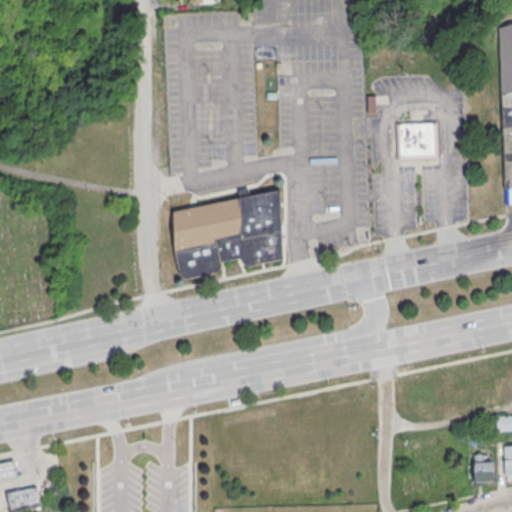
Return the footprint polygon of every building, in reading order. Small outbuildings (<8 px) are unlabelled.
[(504,204),(511,203),(511,19),(499,20),(504,204)] [(396,123),(437,121),(439,162),(399,164),(396,123)] [(173,211),(175,250),(179,272),(182,277),(188,278),(216,272),(220,269),(221,262),(240,258),(244,264),(250,265),(283,258),(280,189),(173,211)] [(495,417),(511,416),(511,431),(496,432),(495,417)] [(502,446),(511,446),(511,480),(505,481),(505,476),(504,476),(502,446)] [(472,455),(473,483),(492,482),(491,462),(482,462),(482,454),(472,455)] [(14,461),(0,463),(0,481),(17,478),(14,461)] [(36,486),(6,492),(10,511),(40,506),(36,486)]
